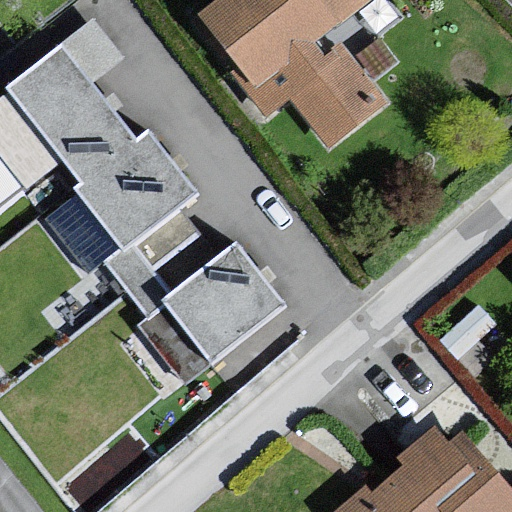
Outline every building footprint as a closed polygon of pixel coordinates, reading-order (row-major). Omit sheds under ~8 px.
[(367,0),(213,0),(196,14),(268,107),(289,90),(329,142),(383,101),(338,42),(326,52),(316,39),(367,0)] [(123,56),(91,14),(3,81),(10,91),(0,98),(0,146),(28,182),(62,157),(115,113),(93,80),(123,56)] [(132,134),(115,113),(62,157),(83,181),(79,190),(52,212),(99,268),(128,245),(150,272),(203,229),(187,210),(204,197),(144,124),(132,134)] [(220,251),(203,229),(150,272),(170,296),(141,320),(192,382),(288,304),(235,239),(220,251)] [(443,432),(344,511),(511,511),(511,485),(473,443),(458,449),(443,432)]
